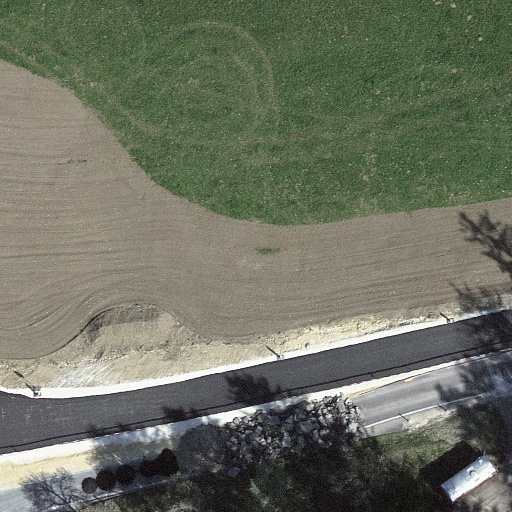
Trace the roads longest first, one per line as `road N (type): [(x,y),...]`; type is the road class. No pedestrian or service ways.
road 1 (secondary): [(511,352),(215,419)]
road 2 (secondary): [(0,500),(215,419)]
road 3 (secondary): [(215,419),(0,431)]
